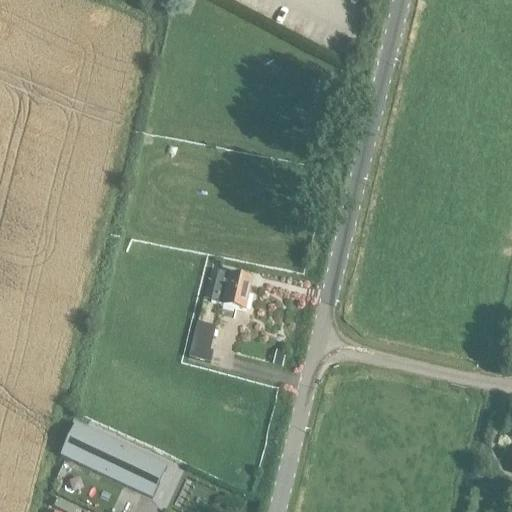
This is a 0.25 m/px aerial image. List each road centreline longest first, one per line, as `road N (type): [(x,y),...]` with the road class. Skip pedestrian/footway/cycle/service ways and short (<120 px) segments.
road 1 (unclassified): [(276,511),(402,0)]
road 2 (track): [(317,345),(511,387)]
